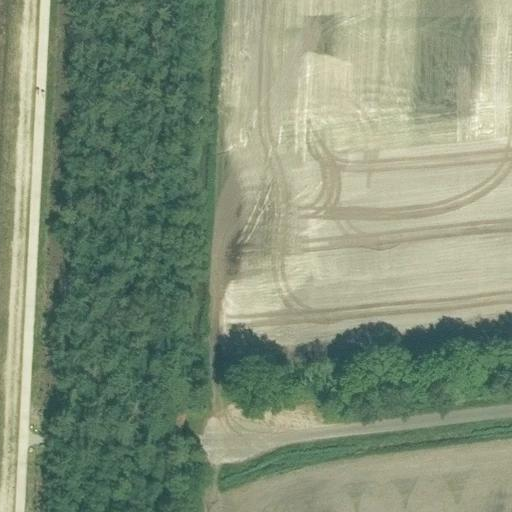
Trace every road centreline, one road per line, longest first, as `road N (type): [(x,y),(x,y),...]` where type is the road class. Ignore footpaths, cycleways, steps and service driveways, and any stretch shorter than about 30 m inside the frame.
road 1 (track): [(1,511),(27,0)]
road 2 (unclassified): [(232,439),(301,439),(511,413)]
